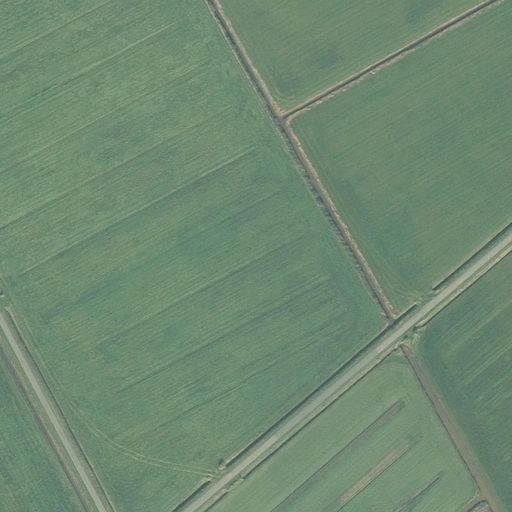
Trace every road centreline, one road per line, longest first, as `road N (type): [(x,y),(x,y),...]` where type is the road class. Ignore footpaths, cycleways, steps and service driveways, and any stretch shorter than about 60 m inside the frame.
road 1 (unclassified): [(188,511),(511,237)]
road 2 (unclassified): [(102,511),(0,319)]
